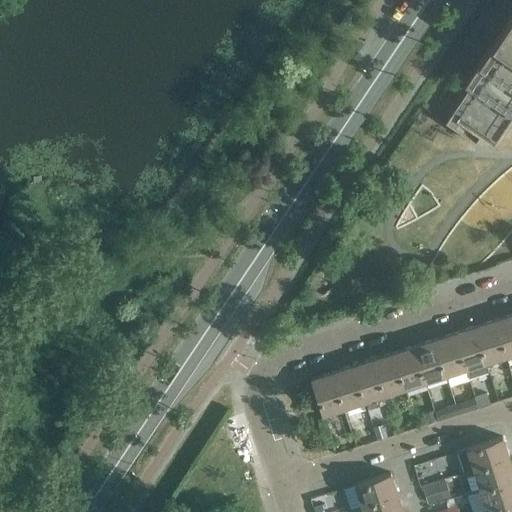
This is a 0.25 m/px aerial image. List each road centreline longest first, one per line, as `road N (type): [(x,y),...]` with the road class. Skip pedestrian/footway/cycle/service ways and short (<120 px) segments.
road 1 (secondary): [(120,458),(368,86)]
road 2 (unclassified): [(511,285),(272,366),(258,396),(286,482)]
road 3 (unclassified): [(511,417),(286,482)]
